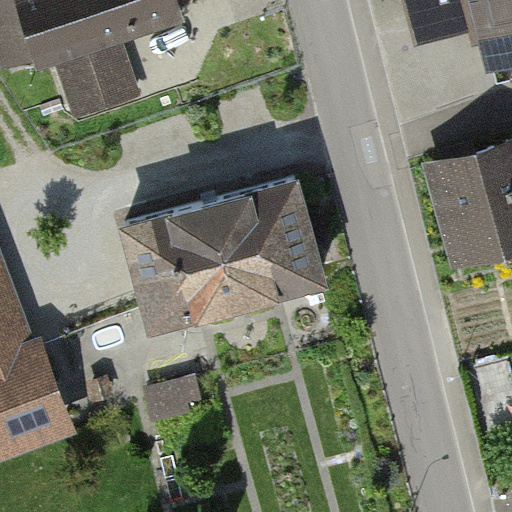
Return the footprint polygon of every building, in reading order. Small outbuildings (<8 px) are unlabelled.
[(79,114),(140,93),(119,32),(185,10),(182,0),(0,0),(0,33),(11,68),(58,52),(79,114)] [(511,0),(414,0),(419,16),(469,3),(478,39),(502,33),(511,72),(511,0)] [(511,140),(436,162),(461,249),(511,234),(511,140)] [(130,221),(156,318),(325,273),(299,176),(130,221)] [(0,444),(70,418),(42,342),(30,346),(0,265),(0,444)]
